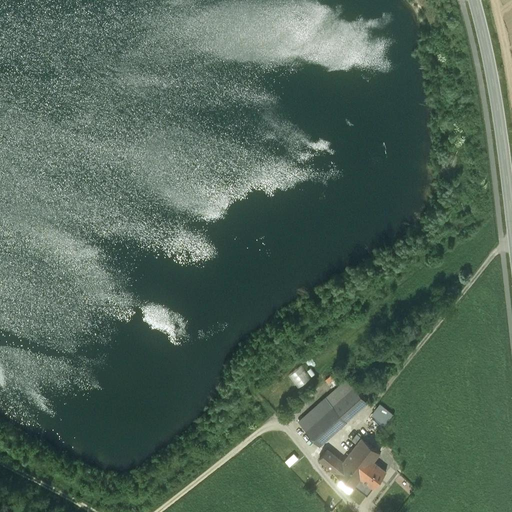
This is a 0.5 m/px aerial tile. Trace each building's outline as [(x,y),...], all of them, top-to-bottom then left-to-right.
[(302,364),(288,373),(297,386),(311,377),(302,364)] [(324,378),(330,386),(338,381),(333,372),(324,378)] [(347,378),(298,421),(319,444),(368,401),(347,378)] [(370,414),(384,424),(393,412),(379,402),(370,414)] [(356,443),(342,462),(360,477),(373,461),(379,452),(356,433),(351,440),(356,443)] [(386,471),(373,461),(360,477),(342,462),(326,449),(320,458),(353,486),(354,485),(366,495),(372,487),(373,487),(386,471)]
